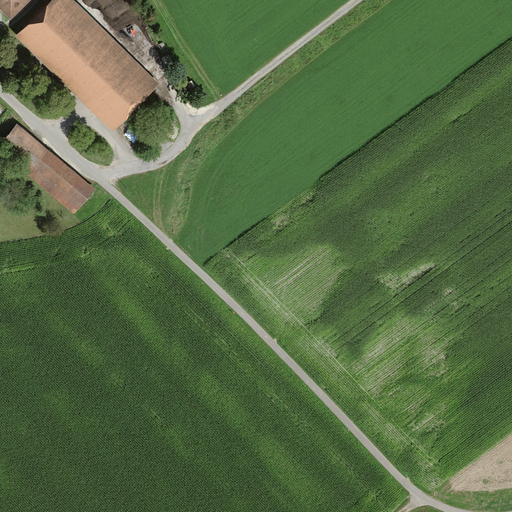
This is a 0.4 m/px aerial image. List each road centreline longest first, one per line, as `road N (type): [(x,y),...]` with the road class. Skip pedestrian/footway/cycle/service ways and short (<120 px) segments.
road 1 (residential): [(456,511),(405,482),(214,286),(0,89)]
road 2 (track): [(359,0),(201,121),(168,156),(97,176)]
